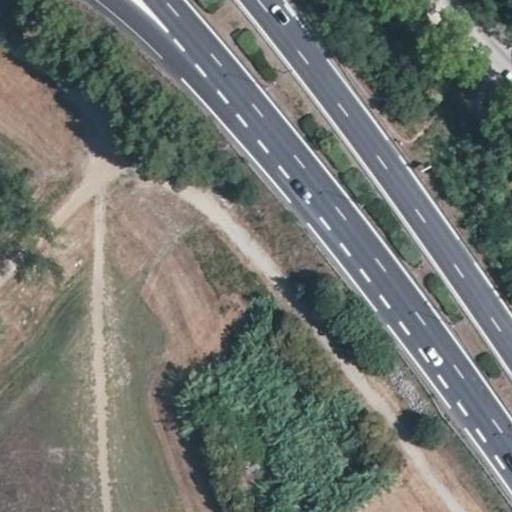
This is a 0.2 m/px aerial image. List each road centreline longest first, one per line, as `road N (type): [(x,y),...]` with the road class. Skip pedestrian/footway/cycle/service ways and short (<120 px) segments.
road 1 (track): [(457,511),(231,226),(50,59),(0,33)]
road 2 (primary): [(209,56),(511,444)]
road 3 (primary): [(511,342),(255,0)]
road 4 (track): [(0,281),(112,162),(126,134)]
